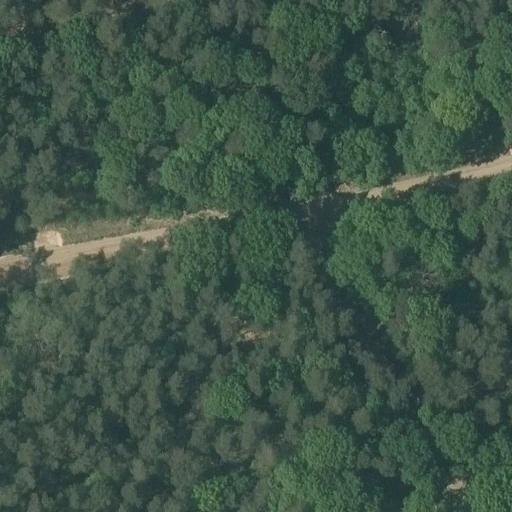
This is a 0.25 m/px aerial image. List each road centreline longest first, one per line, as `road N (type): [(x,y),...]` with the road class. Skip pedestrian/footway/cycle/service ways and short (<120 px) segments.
road 1 (track): [(470,511),(291,220)]
road 2 (track): [(377,511),(511,463)]
road 3 (track): [(135,0),(0,29)]
